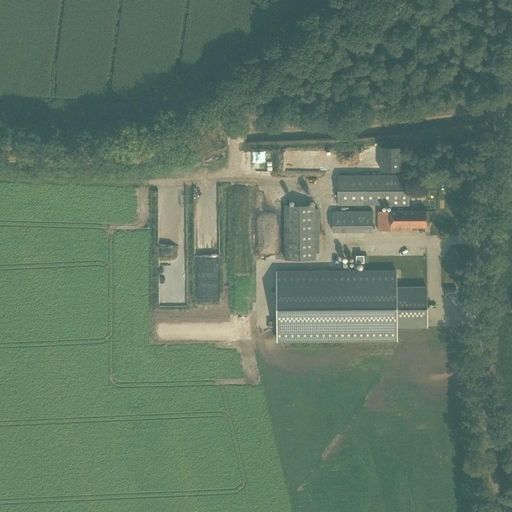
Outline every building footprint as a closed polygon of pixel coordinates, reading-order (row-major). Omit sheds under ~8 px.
[(338,175),(337,205),(391,205),(391,206),(409,206),(409,175),(407,175),(338,175)] [(417,184),(410,189),(416,196),(422,190),(417,184)] [(284,205),(284,260),(316,260),(316,205),(284,205)] [(372,211),(332,211),(332,232),(373,232),(372,211)] [(378,211),(378,231),(401,231),(411,231),(411,227),(426,227),(426,211),(409,211),(391,211),(378,211)] [(337,273),(276,273),(277,340),(337,339),(397,339),(397,326),(427,326),(427,288),(397,288),(397,272),(337,273)]
